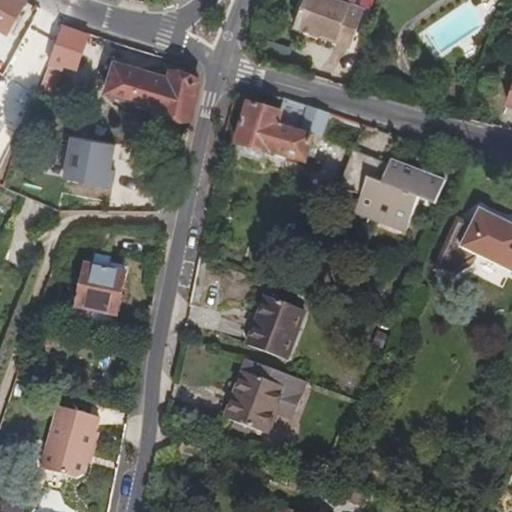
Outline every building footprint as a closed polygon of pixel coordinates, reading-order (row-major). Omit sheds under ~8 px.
[(0,0),(0,30),(4,33),(23,0),(0,0)] [(351,48),(364,10),(334,0),(303,0),(294,29),(351,48)] [(56,37),(61,21),(36,7),(27,22),(56,37)] [(61,21),(56,37),(36,93),(48,97),(59,66),(74,71),(88,33),(61,21)] [(190,118),(197,80),(194,79),(168,71),(166,72),(160,70),(158,76),(113,61),(104,89),(190,118)] [(319,141),(328,115),(282,99),(278,112),(247,102),(234,143),(267,154),(269,151),(303,163),(312,139),(319,141)] [(114,144),(70,136),(63,178),(112,186),(115,170),(110,169),(114,144)] [(360,197),(376,161),(353,152),(339,188),(360,197)] [(410,178),(413,170),(390,160),(388,167),(387,169),(410,178)] [(434,209),(445,182),(413,170),(410,178),(387,169),(388,167),(376,161),(360,197),(353,212),(384,225),(388,216),(409,224),(418,202),(434,209)] [(511,271),(511,226),(480,210),(472,225),(457,218),(432,269),(445,280),(473,259),(476,253),(511,271)] [(404,234),(409,224),(388,216),(384,225),(404,234)] [(108,250),(112,231),(107,231),(83,230),(74,230),(63,237),(51,272),(63,276),(70,278),(81,243),(108,250)] [(115,318),(124,275),(107,271),(109,258),(92,254),(90,267),(85,266),(77,308),(115,318)] [(63,276),(51,272),(47,285),(59,289),(63,276)] [(281,359),(301,308),(262,293),(242,344),(281,359)] [(381,349),(389,331),(379,327),(371,346),(381,349)] [(188,364),(185,374),(195,377),(198,367),(188,364)] [(265,437),(283,389),(240,372),(222,420),(265,437)] [(92,456),(98,434),(96,433),(99,421),(56,408),(37,470),(76,481),(83,479),(90,456),(92,456)] [(360,494),(346,486),(339,498),(353,506),(360,494)] [(0,511),(20,511),(22,508),(2,502),(0,509),(0,511)]
